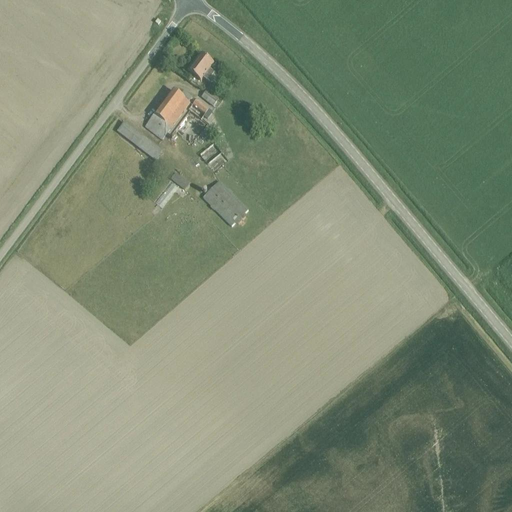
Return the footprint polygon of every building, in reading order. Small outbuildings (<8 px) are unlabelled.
[(201,55),(188,73),(200,82),(203,79),(211,85),(218,77),(210,70),(214,65),(201,55)] [(202,98),(214,107),(219,100),(207,91),(202,98)] [(183,92),(180,97),(173,92),(145,129),(162,141),(190,105),(188,103),(191,99),(183,92)] [(207,119),(212,112),(197,101),(189,111),(202,121),(204,117),(207,119)] [(117,133),(156,163),(164,153),(124,123),(117,133)] [(222,152),(215,144),(201,156),(215,171),(229,159),(222,152)] [(176,175),(171,181),(154,203),(162,209),(179,188),(183,192),(188,185),(176,175)] [(220,183),(203,199),(201,197),(195,204),(205,214),(212,208),(231,228),(234,226),(236,228),(246,218),(244,216),(248,212),(220,183)]
